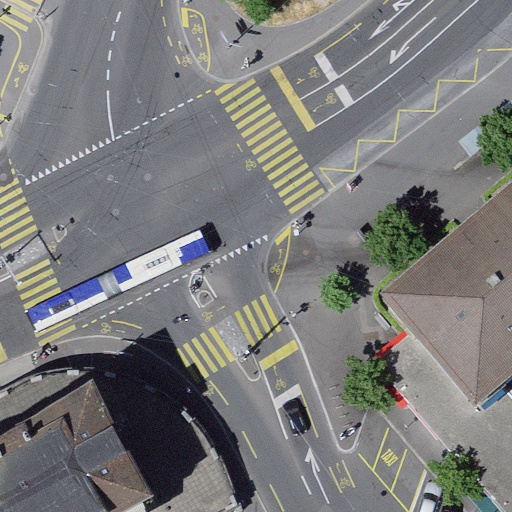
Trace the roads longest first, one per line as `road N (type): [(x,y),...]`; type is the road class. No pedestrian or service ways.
road 1 (residential): [(321,511),(165,195)]
road 2 (tertiary): [(455,17),(331,112),(165,195)]
road 3 (tertiary): [(165,195),(0,289)]
road 4 (tertiary): [(107,33),(165,195)]
